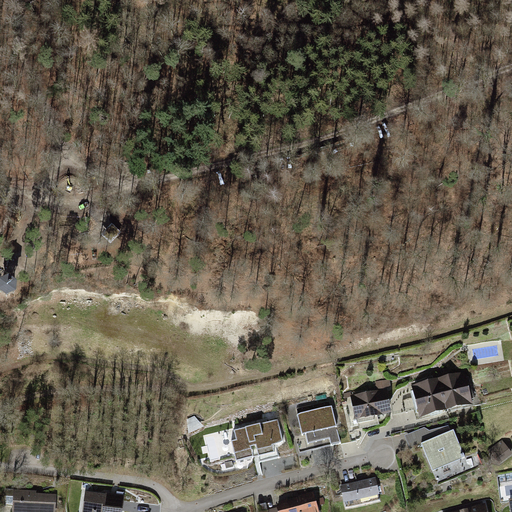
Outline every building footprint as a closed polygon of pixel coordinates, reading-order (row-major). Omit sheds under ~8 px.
[(110,211),(100,222),(109,231),(120,220),(110,211)] [(470,373),(417,388),(426,420),(479,405),(470,373)] [(393,381),(380,383),(381,392),(395,389),(393,381)] [(394,391),(358,398),(363,421),(398,415),(394,391)] [(337,407),(304,416),(313,447),(336,440),(337,447),(347,444),(337,407)] [(284,419),(239,431),(242,442),(237,443),(243,464),(261,459),(259,449),(262,448),(266,462),(283,457),(280,447),(285,445),(290,442),(284,419)] [(428,430),(409,437),(421,458),(426,456),(436,475),(472,459),(461,434),(458,434),(455,428),(435,433),(428,430)] [(511,447),(507,442),(496,451),(507,463),(511,459),(511,447)] [(383,478),(347,487),(351,505),(388,496),(383,478)] [(126,495),(90,492),(88,511),(129,511),(130,504),(126,503),(126,495)] [(323,511),(318,492),(282,502),(285,511),(323,511)] [(60,511),(62,497),(18,494),(16,511),(60,511)] [(493,511),(491,503),(455,511),(493,511)]
